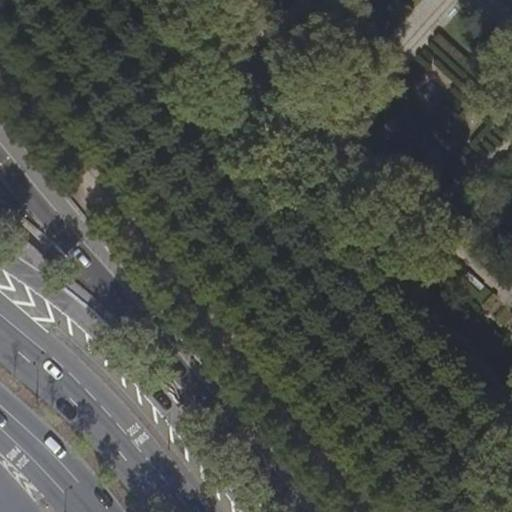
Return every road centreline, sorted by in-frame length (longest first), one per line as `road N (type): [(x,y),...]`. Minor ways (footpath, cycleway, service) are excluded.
road 1 (primary): [(241,511),(90,328),(0,274)]
road 2 (primary): [(173,511),(77,396),(0,329)]
road 3 (primary): [(0,412),(94,511)]
